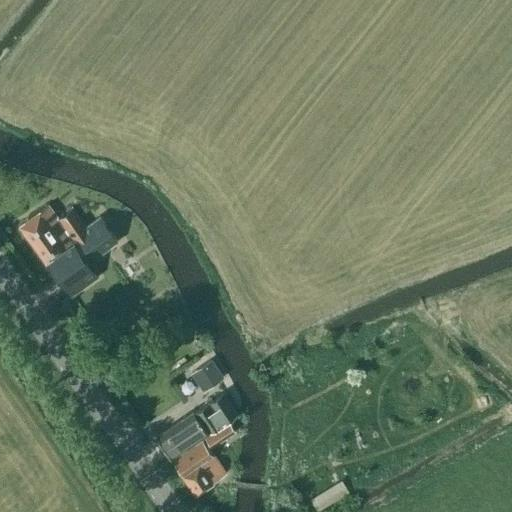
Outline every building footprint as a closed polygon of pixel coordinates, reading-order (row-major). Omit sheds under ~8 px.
[(111,233),(99,215),(84,226),(70,207),(56,218),(46,205),(19,224),(69,294),(96,275),(86,261),(116,239),(114,237),(118,234),(115,230),(111,233)] [(199,365),(194,368),(207,386),(209,385),(222,376),(210,357),(199,365)] [(170,457),(201,437),(200,436),(202,435),(210,445),(234,430),(226,419),(237,412),(223,391),(207,400),(193,410),(192,410),(155,435),(170,457)] [(212,453),(201,437),(170,457),(181,473),(180,473),(194,493),(212,481),(211,481),(225,472),(212,453)] [(347,490),(341,480),(310,499),(315,508),(347,490)]
